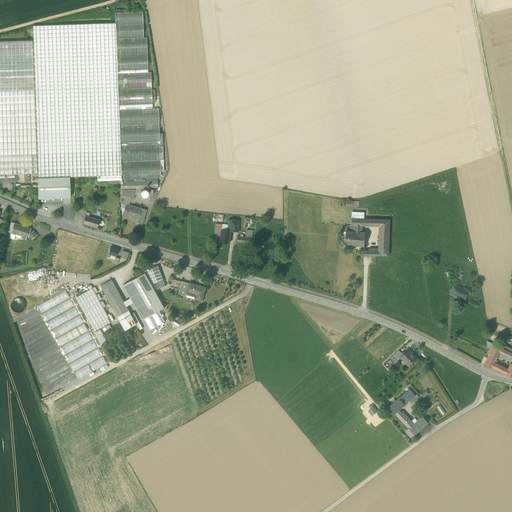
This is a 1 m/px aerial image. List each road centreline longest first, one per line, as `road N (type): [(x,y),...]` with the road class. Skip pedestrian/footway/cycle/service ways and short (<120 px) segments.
road 1 (tertiary): [(0,201),(362,314),(487,375)]
road 2 (track): [(0,292),(76,511)]
road 3 (unclassified): [(324,511),(478,402),(487,375)]
road 4 (track): [(511,210),(471,0)]
